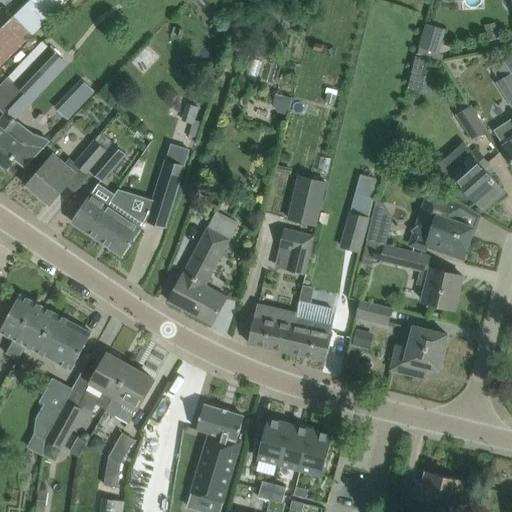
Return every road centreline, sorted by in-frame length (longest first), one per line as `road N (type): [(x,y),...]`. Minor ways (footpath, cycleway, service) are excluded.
road 1 (tertiary): [(390,414),(235,369),(0,217)]
road 2 (residential): [(465,431),(511,254)]
